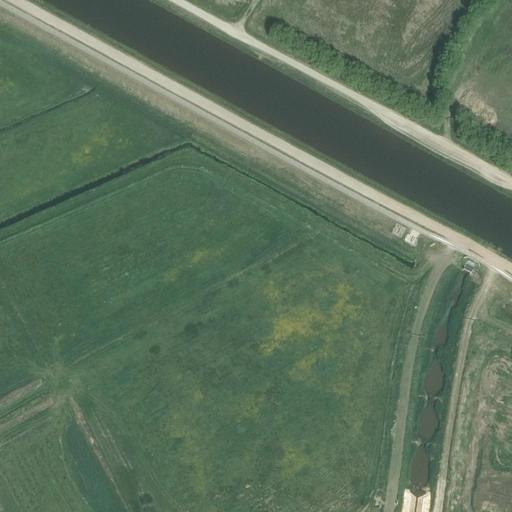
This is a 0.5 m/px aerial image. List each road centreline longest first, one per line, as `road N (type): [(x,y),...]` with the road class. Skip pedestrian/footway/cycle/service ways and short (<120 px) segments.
road 1 (track): [(511,267),(16,0)]
road 2 (track): [(174,0),(511,185)]
